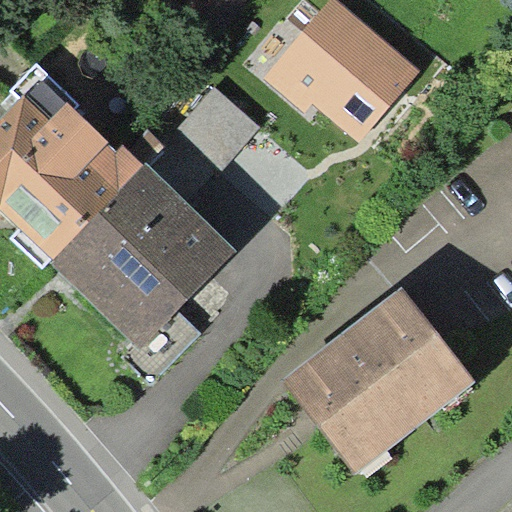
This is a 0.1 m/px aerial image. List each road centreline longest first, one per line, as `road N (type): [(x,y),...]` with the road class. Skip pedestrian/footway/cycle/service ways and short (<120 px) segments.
road 1 (unknown): [(161,511),(310,341),(497,165)]
road 2 (unknown): [(58,476),(207,345),(235,302),(261,229),(281,115)]
road 3 (primary): [(89,511),(0,410)]
